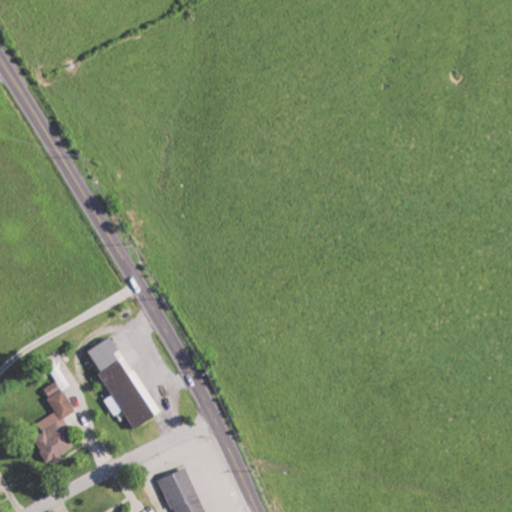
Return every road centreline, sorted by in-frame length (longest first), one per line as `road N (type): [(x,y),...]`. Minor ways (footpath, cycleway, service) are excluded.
road 1 (primary): [(255,511),(147,281),(95,213)]
road 2 (residential): [(213,415),(38,511)]
road 3 (residential): [(0,375),(31,345),(147,281)]
road 4 (primary): [(75,180),(0,59)]
